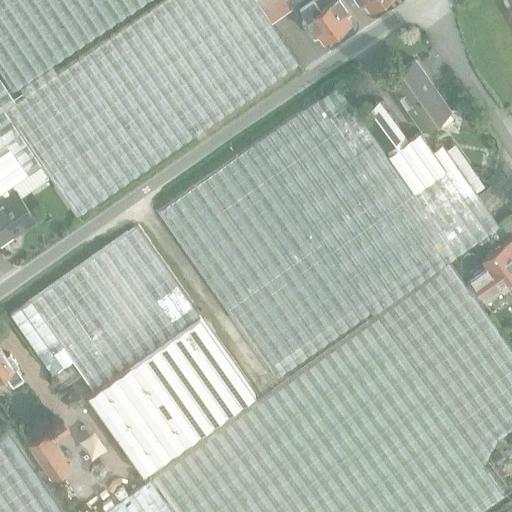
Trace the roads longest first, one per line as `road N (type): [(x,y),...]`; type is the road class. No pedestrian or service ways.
road 1 (unclassified): [(416,0),(0,286)]
road 2 (unclassified): [(417,0),(511,136)]
